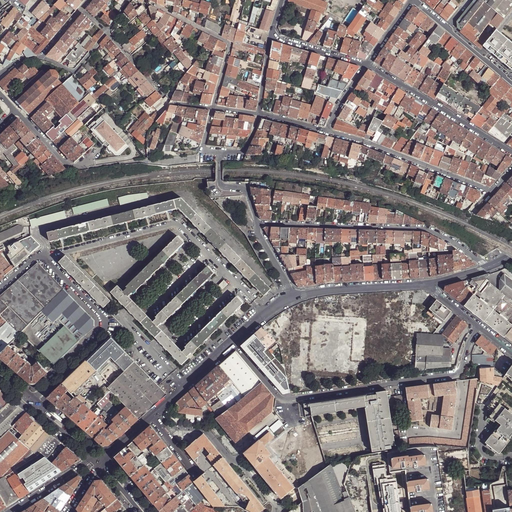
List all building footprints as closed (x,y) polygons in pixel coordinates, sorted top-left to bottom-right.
[(50,7),(42,0),(31,13),(39,20),(50,7)] [(67,7),(69,5),(65,1),(63,0),(58,0),(54,5),(56,7),(60,10),(61,9),(63,7),(64,5),(65,6),(67,7)] [(79,0),(68,0),(67,0),(65,0),(65,1),(69,5),(73,8),(76,10),(78,7),(82,2),(79,0)] [(93,0),(91,3),(100,10),(101,8),(104,10),(105,8),(103,6),(106,3),(101,0),(93,0)] [(166,0),(165,8),(167,8),(167,5),(170,5),(175,6),(175,0),(166,0)] [(184,0),(182,0),(175,0),(175,6),(174,9),(173,12),(176,13),(181,16),(181,12),(183,7),(184,0)] [(193,2),(191,2),(189,1),(184,0),(183,7),(192,9),(193,2)] [(235,0),(232,16),(230,21),(231,21),(233,22),(236,22),(242,1),(239,0),(235,0)] [(288,0),(288,1),(311,10),(321,14),(324,15),(328,4),(317,0),(288,0)] [(367,0),(366,2),(379,11),(382,8),(384,5),(378,1),(377,2),(373,0),(367,0)] [(433,9),(439,2),(436,0),(427,0),(425,3),(433,9)] [(440,15),(448,4),(449,4),(444,0),(442,0),(440,3),(435,10),(437,13),(440,15)] [(484,3),(481,0),(473,0),(470,5),(464,12),(459,19),(456,22),(457,28),(461,31),(484,3)] [(511,0),(481,0),(484,3),(498,14),(504,19),(511,9),(511,0)] [(390,4),(386,1),(386,2),(388,4),(378,17),(382,19),(389,25),(392,21),(398,13),(400,11),(390,4)] [(391,1),(390,4),(400,11),(402,8),(403,6),(396,1),(394,3),(391,1)] [(123,7),(118,2),(115,6),(119,13),(123,7)] [(201,5),(193,2),(192,9),(191,11),(199,13),(201,5)] [(94,17),(100,10),(91,3),(88,7),(86,10),(94,17)] [(131,3),(122,14),(130,22),(138,15),(135,11),(132,4),(131,3)] [(365,3),(363,6),(369,11),(371,12),(376,16),(378,13),(365,3)] [(498,14),(484,3),(461,31),(460,32),(462,34),(471,41),(474,43),(498,14)] [(444,18),(446,20),(450,16),(455,10),(448,4),(440,15),(444,18)] [(49,14),(56,7),(54,5),(46,12),(49,14)] [(168,14),(150,5),(148,7),(151,15),(158,12),(156,14),(162,17),(159,22),(156,24),(159,28),(161,30),(164,26),(165,26),(166,24),(171,16),(168,14)] [(210,7),(201,5),(199,13),(208,15),(210,7)] [(138,15),(138,16),(145,11),(142,6),(135,11),(138,15)] [(359,12),(358,13),(364,17),(365,16),(369,11),(363,6),(359,12)] [(408,14),(415,18),(420,12),(416,9),(413,6),(412,8),(409,12),(408,14)] [(6,13),(0,19),(0,22),(6,28),(10,24),(14,19),(19,12),(15,8),(9,15),(6,13)] [(113,21),(118,14),(112,9),(109,13),(108,12),(106,15),(113,21)] [(274,12),(267,10),(260,30),(268,32),(268,30),(274,12)] [(321,14),(311,10),(304,30),(313,33),(315,27),(316,21),(318,21),(320,14),(321,14)] [(65,22),(69,18),(62,11),(55,19),(63,26),(65,22)] [(21,14),(19,12),(14,19),(16,20),(18,22),(23,16),(21,14)] [(43,21),(49,14),(46,12),(40,19),(43,21)] [(376,16),(371,12),(370,13),(371,14),(370,15),(376,20),(378,17),(376,16)] [(416,24),(419,27),(420,26),(427,17),(423,15),(420,12),(415,18),(410,24),(414,26),(416,24)] [(152,20),(145,13),(138,19),(145,26),(152,20)] [(350,25),(349,27),(355,32),(356,33),(358,31),(360,27),(366,19),(364,17),(358,13),(351,24),(350,25)] [(77,20),(75,23),(83,30),(91,21),(83,14),(77,20)] [(110,25),(113,21),(106,15),(105,14),(101,18),(110,25)] [(403,20),(410,24),(415,18),(408,14),(406,16),(403,20)] [(498,14),(474,43),(478,47),(481,49),(483,46),(489,39),(487,38),(488,37),(489,38),(496,30),(504,19),(498,14)] [(28,31),(33,27),(37,22),(32,18),(30,20),(25,15),(19,23),(28,31)] [(166,24),(170,27),(175,18),(172,17),(171,16),(166,24)] [(327,16),(326,16),(324,19),(321,22),(324,24),(330,17),(327,16)] [(59,30),(63,26),(55,19),(52,17),(46,24),(48,26),(56,33),(59,30)] [(332,18),(330,17),(324,24),(322,27),(320,29),(323,31),(323,32),(322,33),(316,45),(319,46),(322,47),(328,30),(329,27),(332,18)] [(420,26),(426,30),(433,22),(429,19),(427,17),(420,26)] [(174,29),(175,27),(177,24),(179,20),(176,19),(175,18),(170,27),(174,29)] [(511,18),(500,33),(496,30),(489,38),(489,39),(483,46),(486,49),(493,54),(502,62),(509,68),(511,70),(511,18)] [(38,31),(45,23),(43,21),(40,19),(37,22),(33,27),(38,31)] [(225,28),(207,19),(206,22),(205,27),(214,31),(223,36),(225,28)] [(369,21),(366,19),(360,27),(365,31),(371,22),(369,21)] [(381,20),(377,26),(385,32),(387,29),(389,25),(382,19),(381,20)] [(153,36),(155,35),(160,30),(161,30),(159,28),(156,24),(152,20),(147,25),(152,32),(154,33),(152,35),(153,36)] [(419,31),(420,30),(418,29),(414,26),(410,24),(403,20),(401,23),(399,27),(406,32),(407,29),(412,33),(414,30),(417,33),(419,31)] [(374,24),(371,22),(365,31),(366,32),(379,40),(385,32),(377,26),(376,26),(375,25),(374,24)] [(426,30),(431,35),(438,26),(434,23),(433,22),(426,30)] [(70,29),(67,33),(75,40),(83,30),(75,23),(70,29)] [(243,31),(247,32),(249,32),(249,33),(258,36),(257,39),(265,41),(265,42),(267,43),(267,37),(268,32),(260,30),(255,28),(251,27),(250,30),(249,30),(249,26),(248,26),(239,23),(237,30),(235,40),(242,43),(245,34),(242,33),(243,31)] [(181,34),(185,36),(190,26),(189,25),(187,24),(184,28),(181,34)] [(347,29),(339,25),(337,31),(336,33),(336,35),(340,36),(345,37),(346,34),(346,32),(347,29)] [(53,38),(56,33),(48,26),(41,34),(50,41),(53,38)] [(193,31),(194,28),(192,27),(190,26),(185,36),(189,38),(193,31)] [(231,28),(226,26),(225,28),(223,36),(223,37),(226,38),(228,39),(231,28)] [(426,57),(428,54),(430,51),(426,48),(431,42),(435,45),(438,41),(445,32),(441,28),(438,26),(431,35),(418,52),(418,53),(420,54),(425,58),(426,57)] [(28,32),(22,39),(36,55),(39,54),(44,48),(50,41),(41,34),(38,31),(33,27),(28,31),(28,32)] [(176,39),(178,40),(178,39),(180,36),(176,34),(179,29),(175,27),(174,29),(171,35),(176,39)] [(355,32),(349,27),(347,29),(346,32),(347,33),(354,36),(355,32)] [(404,41),(409,34),(406,32),(399,27),(396,30),(394,34),(404,41)] [(237,30),(231,28),(228,39),(230,40),(234,42),(235,40),(237,30)] [(18,35),(22,39),(28,32),(23,29),(18,35)] [(103,32),(101,30),(95,36),(99,39),(103,34),(104,33),(103,32)] [(140,31),(129,40),(133,44),(133,45),(145,35),(141,30),(140,31)] [(160,30),(155,35),(163,44),(164,43),(168,40),(160,30)] [(336,33),(328,30),(322,47),(327,48),(331,49),(336,35),(336,33)] [(316,34),(309,43),(313,44),(316,45),(322,33),(318,31),(316,34)] [(358,31),(356,33),(361,37),(363,38),(364,39),(366,36),(364,35),(358,31)] [(414,38),(422,44),(426,38),(427,37),(419,31),(417,33),(414,38)] [(9,32),(2,40),(1,42),(2,43),(3,41),(8,45),(11,43),(15,46),(20,41),(9,32)] [(206,34),(203,32),(201,35),(198,41),(205,44),(210,36),(206,34)] [(379,40),(366,32),(364,35),(366,36),(364,39),(365,40),(374,47),(377,43),(379,40)] [(441,43),(445,47),(452,38),(447,34),(445,32),(438,41),(441,43)] [(78,43),(75,40),(67,33),(63,37),(61,40),(69,47),(73,42),(77,45),(78,43)] [(395,46),(401,50),(406,43),(404,41),(394,34),(388,41),(395,46)] [(89,36),(81,45),(84,48),(92,38),(89,36)] [(107,36),(100,44),(102,45),(103,47),(104,48),(106,46),(112,41),(109,38),(108,36),(107,36)] [(164,43),(172,53),(173,52),(178,47),(173,42),(175,40),(172,36),(168,40),(164,43)] [(204,46),(212,51),(213,50),(216,45),(218,40),(213,38),(210,36),(205,44),(204,46)] [(353,40),(345,37),(344,38),(344,40),(343,41),(340,52),(345,53),(348,54),(353,40)] [(92,38),(84,48),(85,49),(89,52),(97,42),(92,38)] [(417,51),(422,44),(414,38),(408,44),(411,46),(417,51)] [(447,49),(451,53),(458,43),(453,39),(452,38),(445,47),(447,49)] [(31,57),(36,55),(22,39),(20,41),(15,46),(13,49),(12,49),(20,55),(24,50),(31,57)] [(57,44),(55,47),(63,54),(69,47),(61,40),(57,44)] [(125,48),(126,50),(127,50),(128,52),(131,50),(129,48),(133,44),(129,40),(123,46),(125,48)] [(218,40),(216,45),(226,50),(227,45),(226,44),(218,40)] [(242,43),(235,40),(234,42),(233,46),(237,47),(265,56),(266,49),(257,47),(242,43)] [(357,41),(353,40),(348,54),(353,56),(357,57),(359,50),(360,48),(360,45),(361,42),(357,41)] [(374,47),(365,40),(361,46),(362,46),(361,47),(362,48),(363,47),(364,48),(363,50),(360,48),(359,50),(368,56),(371,51),(374,47)] [(109,54),(111,56),(109,57),(107,55),(104,58),(108,63),(121,52),(116,46),(112,41),(106,46),(110,51),(108,53),(109,54)] [(277,61),(278,59),(279,60),(282,44),(276,42),(272,41),(268,68),(277,71),(278,65),(279,62),(277,61)] [(392,50),(395,46),(388,41),(387,43),(384,47),(391,52),(392,50)] [(77,45),(66,57),(64,60),(66,62),(69,63),(75,62),(85,49),(84,48),(81,45),(78,43),(77,45)] [(442,68),(448,71),(450,69),(458,58),(465,49),(461,45),(458,43),(451,53),(444,63),(441,67),(442,68)] [(0,44),(0,54),(1,52),(8,56),(11,52),(6,48),(6,47),(0,44)] [(279,60),(289,62),(290,60),(293,47),(287,45),(282,44),(279,60)] [(399,54),(402,50),(401,50),(395,46),(392,50),(399,54)] [(412,58),(417,51),(411,46),(406,53),(412,58)] [(47,56),(57,62),(63,54),(55,47),(50,53),(47,56)] [(173,52),(180,61),(186,56),(183,52),(179,47),(178,47),(173,52)] [(293,47),(290,60),(298,62),(302,50),(296,48),(293,47)] [(382,50),(379,54),(386,59),(389,54),(391,52),(384,47),(382,50)] [(465,49),(458,58),(462,61),(458,66),(463,70),(467,65),(466,64),(473,55),(468,51),(465,49)] [(212,52),(211,54),(213,55),(223,58),(224,54),(213,50),(212,51),(212,52)] [(302,50),(298,62),(308,65),(312,53),(306,51),(302,50)] [(368,56),(359,50),(357,57),(361,58),(365,59),(366,58),(368,56)] [(409,62),(412,58),(406,53),(402,50),(399,54),(409,62)] [(7,59),(4,65),(5,67),(8,65),(11,63),(10,61),(15,53),(11,51),(11,52),(8,56),(7,59)] [(414,65),(420,54),(418,53),(418,52),(417,51),(412,58),(409,62),(414,65)] [(125,57),(122,53),(117,57),(125,67),(130,62),(125,57)] [(308,65),(307,69),(302,86),(306,87),(311,89),(320,58),(321,59),(321,57),(320,57),(320,55),(315,54),(312,53),(308,65)] [(386,59),(379,54),(377,58),(374,62),(378,64),(382,66),(386,59)] [(396,58),(389,54),(386,59),(382,66),(387,69),(389,71),(396,58)] [(428,59),(426,57),(425,58),(420,54),(414,65),(413,66),(420,70),(421,71),(421,69),(424,64),(428,59)] [(213,55),(210,63),(221,67),(222,64),(223,58),(213,55)] [(180,61),(188,69),(192,64),(193,63),(186,56),(180,61)] [(238,68),(240,59),(234,57),(233,57),(230,56),(228,64),(238,68)] [(125,67),(117,57),(114,60),(116,61),(122,69),(125,67)] [(464,71),(469,75),(473,71),(480,62),(477,59),(475,57),(464,71)] [(322,80),(321,85),(326,86),(328,78),(327,78),(328,74),(332,76),(333,72),(337,60),(333,59),(329,58),(322,80)] [(397,76),(406,64),(399,60),(396,58),(389,71),(394,74),(397,76)] [(435,63),(441,67),(444,63),(436,58),(433,62),(435,63)] [(432,69),(435,63),(433,62),(429,59),(428,59),(424,64),(432,69)] [(333,72),(343,75),(348,64),(342,62),(337,60),(333,72)] [(28,70),(24,65),(22,62),(16,65),(9,70),(11,72),(0,82),(0,84),(7,93),(18,82),(25,76),(28,73),(34,79),(39,74),(32,66),(28,70)] [(134,66),(130,62),(125,67),(122,69),(120,71),(128,80),(138,71),(134,66)] [(207,62),(204,69),(206,70),(219,75),(220,71),(221,67),(210,63),(207,62)] [(437,77),(442,68),(441,67),(435,63),(432,69),(430,72),(434,75),(437,77)] [(103,70),(108,76),(111,79),(114,76),(116,74),(117,73),(116,72),(110,66),(109,64),(103,70)] [(188,69),(186,72),(191,74),(192,74),(197,66),(192,64),(188,69)] [(239,73),(241,69),(238,68),(228,64),(225,75),(236,79),(238,72),(239,73)] [(343,75),(341,80),(348,83),(352,78),(359,68),(358,67),(353,65),(348,64),(343,75)] [(410,66),(406,64),(397,76),(401,79),(405,81),(412,68),(410,66)] [(96,74),(97,73),(98,72),(94,68),(89,73),(92,77),(96,74)] [(267,74),(267,77),(271,78),(277,80),(279,71),(277,71),(268,68),(267,74)] [(418,72),(412,68),(405,81),(409,84),(412,85),(420,73),(418,72)] [(436,97),(443,85),(445,82),(450,72),(448,71),(442,68),(437,77),(441,79),(438,84),(434,82),(427,95),(431,97),(435,99),(436,97)] [(425,71),(421,69),(421,71),(420,73),(412,85),(416,88),(419,90),(427,77),(423,74),(425,71)] [(487,81),(494,73),(490,70),(488,69),(482,77),(486,80),(487,81)] [(206,70),(205,71),(204,70),(202,74),(198,72),(196,76),(197,76),(206,80),(216,84),(217,80),(219,75),(206,70)] [(363,77),(371,82),(376,74),(371,72),(368,70),(365,74),(363,77)] [(15,103),(24,112),(25,111),(28,115),(36,107),(44,99),(61,84),(57,80),(58,79),(58,74),(55,71),(50,71),(46,75),(42,71),(39,74),(34,79),(24,88),(20,91),(14,97),(13,98),(16,102),(15,103)] [(138,71),(128,80),(126,82),(127,83),(129,81),(130,82),(132,80),(135,83),(139,87),(147,81),(142,75),(138,71)] [(469,75),(477,83),(481,78),(478,75),(473,71),(469,75)] [(261,79),(262,76),(253,73),(250,72),(246,81),(260,87),(261,79)] [(18,82),(24,88),(34,79),(28,73),(25,76),(18,82)] [(79,81),(83,85),(91,78),(92,77),(89,73),(79,81)] [(185,73),(179,81),(187,84),(188,82),(191,75),(185,73)] [(496,75),(494,73),(487,81),(487,82),(492,86),(500,78),(496,75)] [(192,74),(191,74),(191,75),(188,82),(195,85),(196,80),(197,76),(196,76),(192,74)] [(369,91),(371,88),(372,87),(373,87),(376,90),(383,79),(380,77),(376,74),(371,82),(366,89),(369,91)] [(63,119),(90,93),(88,90),(83,85),(79,81),(74,75),(73,75),(62,85),(61,84),(44,99),(48,103),(39,110),(31,118),(37,124),(46,134),(55,127),(46,118),(55,110),(63,119)] [(222,87),(230,90),(231,89),(228,88),(229,83),(232,84),(258,94),(259,88),(236,79),(225,75),(222,87)] [(115,78),(114,76),(111,79),(105,84),(102,87),(95,93),(94,93),(98,97),(117,81),(115,78)] [(160,84),(160,85),(161,86),(161,85),(164,88),(169,83),(164,77),(158,82),(160,84)] [(358,84),(366,89),(371,82),(363,77),(360,81),(358,84)] [(434,82),(427,77),(419,90),(424,93),(427,95),(434,82)] [(83,85),(88,90),(89,89),(95,83),(91,78),(83,85)] [(265,87),(265,88),(275,90),(276,82),(277,80),(271,78),(270,81),(266,80),(265,87)] [(500,118),(504,112),(502,110),(495,106),(497,104),(501,99),(511,87),(505,82),(500,78),(492,86),(487,91),(492,95),(482,107),(481,108),(472,119),(470,122),(475,125),(481,128),(490,117),(493,114),(500,118)] [(477,83),(482,87),(486,82),(485,81),(481,78),(477,83)] [(330,80),(328,87),(343,91),(348,83),(341,80),(340,82),(331,79),(330,80)] [(383,79),(376,90),(376,91),(374,93),(374,94),(381,98),(383,94),(378,90),(379,88),(385,92),(390,84),(387,82),(383,79)] [(205,83),(196,80),(195,85),(193,93),(202,96),(203,92),(204,88),(205,84),(205,83)] [(216,84),(206,80),(205,83),(205,84),(208,86),(207,89),(204,88),(203,92),(213,95),(215,90),(216,84)] [(150,84),(147,81),(139,87),(147,96),(155,90),(150,84)] [(276,93),(283,95),(282,97),(284,98),(284,96),(287,85),(276,82),(275,90),(273,98),(275,98),(275,97),(276,94),(276,95),(276,93)] [(316,92),(318,93),(322,94),(330,97),(337,99),(340,95),(343,91),(328,87),(326,86),(321,85),(319,84),(317,90),(316,92)] [(366,97),(367,96),(369,91),(366,89),(358,84),(355,88),(353,91),(354,92),(356,90),(366,97)] [(385,92),(387,93),(385,96),(386,96),(390,98),(391,95),(393,96),(393,97),(398,89),(393,86),(390,84),(385,92)] [(482,107),(449,87),(448,88),(443,85),(436,97),(440,99),(452,106),(468,117),(472,119),(481,108),(482,107)] [(229,96),(230,90),(222,87),(220,94),(229,96)] [(507,98),(511,102),(511,88),(511,87),(501,99),(504,101),(504,100),(507,98)] [(11,93),(14,97),(20,91),(17,88),(11,93)] [(393,99),(389,104),(388,106),(393,108),(396,103),(400,105),(407,94),(402,91),(398,89),(393,97),(393,99)] [(176,100),(181,101),(184,93),(175,90),(171,100),(176,100)] [(163,105),(159,100),(161,98),(158,94),(156,91),(145,101),(151,107),(153,106),(157,111),(163,105)] [(375,101),(374,103),(373,102),(371,105),(373,105),(372,108),(375,109),(377,107),(381,98),(374,94),(369,91),(367,96),(375,101)] [(184,93),(181,101),(186,102),(190,102),(192,95),(184,92),(184,93)] [(213,95),(203,92),(202,96),(201,101),(200,103),(205,104),(211,105),(213,95)] [(231,107),(236,108),(238,93),(236,93),(235,92),(234,97),(229,96),(227,101),(226,106),(231,107)] [(96,99),(92,95),(90,93),(63,119),(59,122),(61,124),(56,128),(55,127),(46,134),(51,139),(53,142),(97,100),(96,99)] [(238,93),(236,108),(240,108),(246,109),(247,101),(247,99),(238,97),(239,94),(238,93)] [(365,101),(364,100),(352,93),(351,95),(348,99),(346,102),(344,105),(357,113),(364,117),(367,112),(359,107),(357,111),(355,110),(358,106),(360,102),(361,104),(368,108),(370,104),(365,101)] [(377,107),(385,111),(388,106),(389,104),(384,102),(385,100),(384,100),(386,96),(385,96),(383,94),(381,98),(377,107)] [(398,108),(407,113),(415,99),(410,96),(407,94),(400,105),(398,108)] [(292,98),(284,96),(284,98),(282,103),(279,114),(284,115),(287,116),(292,100),(292,98)] [(318,119),(317,120),(313,119),(312,123),(314,124),(318,125),(328,102),(316,96),(309,112),(320,116),(319,120),(318,119)] [(256,111),(257,101),(250,98),(249,102),(247,101),(246,109),(251,110),(256,111)] [(44,99),(36,107),(39,110),(48,103),(44,99)] [(407,113),(416,118),(417,117),(424,104),(419,101),(415,99),(407,113)] [(103,108),(101,104),(97,100),(53,142),(56,145),(60,149),(72,138),(79,131),(80,130),(86,124),(91,119),(103,108)] [(301,103),(292,100),(287,116),(292,117),(297,119),(298,116),(301,103)] [(279,114),(282,103),(277,101),(274,113),(276,113),(279,114)] [(310,102),(309,105),(303,103),(303,102),(302,101),(301,103),(298,116),(303,117),(307,119),(307,118),(312,102),(310,102)] [(328,102),(318,125),(322,126),(324,126),(326,122),(331,111),(333,105),(328,102)] [(420,118),(424,121),(432,110),(427,107),(424,104),(417,117),(420,118)] [(156,122),(163,124),(168,112),(170,106),(169,105),(166,110),(156,122)] [(351,123),(357,113),(344,105),(341,110),(338,117),(351,123)] [(168,112),(173,113),(171,118),(172,118),(174,118),(176,115),(178,107),(176,106),(170,106),(168,112)] [(183,122),(184,121),(185,117),(187,108),(185,107),(178,107),(176,115),(180,116),(179,121),(180,122),(183,122)] [(195,119),(198,109),(190,108),(187,108),(185,117),(195,119)] [(201,110),(198,109),(195,119),(198,120),(197,125),(205,127),(206,123),(209,111),(201,110)] [(428,123),(432,126),(439,114),(436,112),(432,110),(424,121),(428,123)] [(225,118),(225,113),(218,112),(215,111),(213,119),(224,121),(225,118)] [(139,120),(148,128),(157,118),(153,115),(152,115),(150,117),(145,112),(139,120)] [(509,136),(511,132),(511,117),(510,116),(504,112),(500,118),(497,122),(488,133),(495,137),(504,143),(509,136)] [(436,128),(439,130),(447,119),(442,115),(439,114),(432,126),(436,128)] [(255,117),(240,115),(239,121),(253,124),(255,117)] [(395,124),(397,120),(387,115),(383,122),(382,124),(391,129),(395,124)] [(383,122),(374,117),(369,128),(366,133),(370,135),(374,136),(378,131),(382,124),(383,122)] [(405,118),(403,120),(402,123),(406,126),(407,126),(410,128),(413,124),(409,122),(410,121),(407,120),(405,119),(406,118),(405,117),(405,118)] [(497,122),(490,117),(481,128),(484,130),(488,133),(497,122)] [(12,123),(10,125),(20,136),(22,138),(30,131),(18,118),(12,123)] [(95,121),(88,127),(93,133),(104,144),(107,148),(112,152),(115,156),(118,156),(128,147),(100,118),(96,122),(95,121)] [(235,121),(235,120),(225,118),(224,121),(223,128),(228,128),(233,129),(235,121)] [(220,128),(223,128),(224,121),(213,119),(212,124),(211,127),(220,128)] [(262,119),(258,130),(271,131),(273,122),(262,119)] [(443,134),(446,136),(454,123),(449,120),(447,119),(439,130),(439,131),(443,134)] [(145,132),(148,128),(139,120),(132,128),(135,131),(132,134),(143,144),(145,139),(146,133),(145,132)] [(355,135),(359,127),(358,127),(356,129),(337,120),(335,124),(333,128),(334,129),(355,135)] [(404,129),(406,126),(402,123),(397,120),(395,124),(404,129)] [(252,127),(253,124),(239,121),(238,129),(240,129),(251,130),(252,127)] [(180,122),(179,124),(173,122),(170,131),(163,151),(169,151),(171,151),(178,134),(182,125),(183,122),(180,122)] [(204,130),(205,127),(197,125),(194,124),(185,123),(183,122),(182,125),(203,134),(204,130)] [(270,135),(274,136),(273,140),(276,141),(278,142),(283,125),(276,123),(273,122),(271,131),(270,135)] [(449,138),(454,141),(462,128),(457,125),(454,123),(446,136),(449,138)] [(369,128),(360,124),(359,127),(355,135),(359,136),(364,137),(366,133),(369,128)] [(421,133),(426,136),(428,132),(426,131),(421,129),(424,126),(422,124),(417,131),(421,133)] [(5,129),(4,130),(14,142),(20,136),(10,125),(5,129)] [(202,139),(203,134),(182,125),(178,134),(201,144),(202,139)] [(286,145),(291,127),(285,125),(283,125),(278,142),(278,143),(285,145),(284,150),(285,150),(286,145)] [(415,134),(417,131),(410,128),(407,126),(405,129),(415,134)] [(291,127),(286,145),(288,145),(295,147),(296,144),(296,142),(300,129),(293,128),(291,127)] [(235,141),(237,136),(240,129),(238,129),(233,129),(228,128),(227,135),(226,137),(225,141),(224,146),(226,147),(231,147),(233,140),(235,141)] [(454,141),(461,145),(469,133),(465,130),(462,128),(454,141)] [(302,130),(300,129),(296,142),(306,144),(309,132),(302,130)] [(429,137),(434,139),(436,136),(437,134),(430,129),(428,132),(426,136),(429,137)] [(0,141),(21,165),(25,162),(29,158),(28,157),(22,151),(21,153),(12,144),(14,142),(4,130),(0,134),(0,141)] [(255,136),(254,138),(266,139),(268,134),(270,135),(271,131),(258,130),(255,136)] [(30,131),(22,138),(20,140),(26,146),(36,137),(32,133),(30,131)] [(372,140),(377,142),(381,144),(385,138),(387,134),(388,134),(386,133),(385,135),(378,131),(374,136),(372,140)] [(315,151),(315,148),(318,148),(318,146),(316,145),(317,142),(325,145),(327,137),(313,133),(309,132),(306,144),(305,147),(310,148),(309,149),(315,151)] [(93,133),(91,134),(102,146),(104,144),(93,133)] [(427,141),(429,137),(426,136),(421,133),(419,138),(427,142),(427,141)] [(461,145),(469,150),(477,137),(473,135),(469,133),(461,145)] [(150,148),(154,150),(159,138),(155,136),(154,136),(150,148)] [(38,140),(36,137),(26,146),(32,153),(42,144),(38,140)] [(82,141),(89,148),(94,144),(92,142),(87,137),(82,141)] [(328,150),(327,147),(333,149),(336,139),(330,138),(327,137),(325,145),(322,158),(324,158),(328,159),(330,151),(328,150)] [(401,137),(395,145),(393,144),(391,148),(393,149),(397,150),(402,152),(410,141),(405,139),(401,137)] [(432,147),(433,148),(433,149),(427,147),(427,146),(426,145),(425,146),(420,159),(426,161),(429,163),(434,150),(435,147),(438,141),(434,139),(429,137),(427,141),(429,142),(433,144),(432,147)] [(469,150),(476,155),(484,142),(480,139),(477,137),(469,150)] [(64,153),(66,156),(78,145),(72,138),(60,149),(64,153)] [(254,138),(250,147),(261,147),(264,148),(265,142),(268,142),(272,143),(273,140),(269,139),(266,139),(254,138)] [(395,142),(385,138),(381,144),(386,146),(391,148),(393,144),(395,142)] [(447,145),(450,147),(452,143),(445,138),(444,141),(442,143),(447,145)] [(338,140),(336,139),(333,149),(332,153),(341,155),(344,141),(338,140)] [(19,140),(16,143),(22,150),(23,150),(25,147),(24,146),(23,147),(23,146),(19,142),(20,142),(19,140)] [(0,157),(1,158),(3,161),(5,163),(7,162),(4,158),(5,157),(4,156),(5,155),(3,153),(4,152),(15,165),(14,166),(11,164),(8,166),(10,169),(14,173),(21,165),(0,141),(0,157)] [(339,162),(346,164),(346,165),(347,165),(349,158),(353,144),(347,142),(344,141),(341,155),(340,157),(339,162)] [(413,142),(410,141),(402,152),(407,154),(412,156),(417,143),(413,142)] [(445,151),(447,145),(442,143),(438,141),(435,147),(445,151)] [(476,155),(484,159),(491,146),(487,144),(484,142),(476,155)] [(420,144),(417,143),(412,156),(416,158),(420,159),(425,146),(420,144)] [(45,147),(42,144),(32,153),(37,158),(47,149),(45,147)] [(355,144),(353,144),(349,158),(357,160),(361,146),(355,144)] [(74,164),(78,159),(79,158),(85,152),(78,145),(66,156),(70,160),(74,164)] [(455,153),(457,150),(450,147),(447,145),(445,151),(455,154),(455,153)] [(303,155),(305,147),(304,146),(302,153),(297,153),(296,155),(303,155)] [(364,147),(361,146),(357,160),(364,162),(366,158),(367,156),(370,149),(364,147)] [(491,146),(484,159),(483,160),(482,163),(484,164),(485,164),(487,160),(492,163),(499,151),(495,148),(491,146)] [(250,147),(246,156),(260,155),(261,147),(250,147)] [(50,152),(47,149),(37,158),(43,164),(53,155),(50,152)] [(370,149),(367,156),(383,163),(386,155),(376,152),(370,149)] [(443,153),(434,150),(429,163),(434,165),(439,166),(443,156),(444,154),(443,153)] [(499,168),(506,156),(502,153),(499,151),(492,163),(499,168)] [(470,163),(472,158),(466,154),(464,154),(463,157),(462,160),(457,173),(461,175),(465,176),(470,163)] [(55,157),(53,155),(43,164),(42,165),(41,166),(42,168),(49,175),(67,171),(63,167),(55,157)] [(383,163),(387,164),(386,169),(389,171),(391,167),(394,158),(388,156),(386,155),(383,163)] [(367,156),(366,158),(368,159),(382,165),(383,163),(367,156)] [(448,158),(443,156),(439,166),(444,169),(448,170),(453,160),(448,158)] [(511,162),(511,159),(506,156),(499,168),(497,171),(502,174),(507,168),(511,162)] [(458,159),(454,157),(453,160),(448,170),(452,172),(457,173),(462,160),(458,159)] [(397,159),(394,158),(391,167),(400,170),(403,162),(397,159)] [(408,175),(411,165),(405,163),(403,162),(400,170),(405,172),(400,184),(404,186),(407,177),(408,175)] [(478,166),(470,163),(465,176),(468,178),(473,180),(477,170),(478,166)] [(414,166),(411,165),(408,175),(413,177),(411,181),(415,182),(419,170),(420,168),(414,166)] [(498,177),(502,174),(497,171),(489,167),(488,166),(485,172),(485,174),(484,175),(496,180),(498,177)] [(14,173),(10,169),(8,170),(9,172),(8,173),(17,185),(22,183),(20,180),(14,173)] [(422,171),(419,170),(415,182),(412,189),(421,194),(428,174),(422,171)] [(485,174),(477,170),(473,180),(476,181),(481,183),(484,175),(485,174)] [(428,174),(421,194),(424,195),(429,183),(431,184),(428,190),(431,191),(433,185),(437,175),(431,173),(429,172),(428,174)] [(0,191),(10,187),(9,187),(1,177),(0,175),(0,191)] [(441,176),(437,175),(433,185),(437,187),(441,188),(445,178),(441,176)] [(496,180),(484,175),(481,183),(484,184),(490,186),(491,186),(493,184),(496,180)] [(449,180),(445,178),(441,188),(440,191),(440,192),(448,195),(453,181),(449,180)] [(457,183),(453,181),(448,195),(456,199),(458,195),(462,185),(457,183)] [(504,186),(501,190),(511,200),(511,186),(507,182),(504,186)] [(465,186),(462,185),(458,195),(466,198),(470,188),(465,186)] [(270,205),(271,196),(271,190),(251,187),(250,187),(251,191),(252,195),(254,200),(255,204),(270,205)] [(475,203),(481,196),(480,192),(474,189),(470,188),(466,198),(473,200),(472,202),(475,203)] [(274,200),(282,201),(284,192),(275,190),(275,193),(274,196),(274,200)] [(496,195),(495,196),(506,207),(511,201),(511,200),(501,190),(496,195)] [(282,201),(291,203),(292,193),(284,192),(282,201)] [(147,198),(146,193),(127,195),(117,198),(119,205),(147,198)] [(291,203),(300,204),(301,194),(292,193),(291,203)] [(300,204),(308,205),(309,202),(310,195),(301,194),(300,204)] [(317,206),(325,208),(327,198),(318,196),(318,199),(317,203),(317,206)] [(491,200),(489,203),(501,214),(501,215),(507,208),(506,207),(495,196),(491,200)] [(47,232),(49,242),(52,241),(66,237),(85,233),(108,226),(136,219),(163,212),(179,209),(182,212),(193,223),(212,243),(230,261),(245,277),(257,290),(262,295),(264,296),(268,292),(271,289),(181,198),(47,232)] [(325,208),(334,209),(335,199),(327,198),(325,208)] [(108,205),(107,199),(87,204),(80,205),(71,208),(73,214),(108,205)] [(334,209),(343,210),(344,200),(335,199),(334,209)] [(343,210),(351,211),(352,201),(344,200),(343,210)] [(461,209),(465,200),(463,200),(461,204),(458,203),(456,207),(461,209)] [(351,211),(360,212),(361,203),(352,201),(351,211)] [(360,212),(369,214),(369,207),(370,204),(361,203),(360,212)] [(486,206),(483,209),(491,216),(492,218),(496,214),(499,217),(501,214),(489,203),(486,206)] [(272,205),(270,205),(255,204),(258,212),(261,220),(265,220),(271,220),(272,212),(269,212),(269,211),(272,211),(273,205),(272,205)] [(311,221),(315,221),(316,210),(317,209),(317,207),(311,206),(308,206),(308,207),(308,209),(306,221),(311,221)] [(373,223),(377,223),(379,208),(369,207),(369,214),(368,218),(368,223),(373,223)] [(302,221),(306,221),(308,209),(301,208),(300,215),(298,215),(297,221),(302,221)] [(382,223),(386,224),(388,213),(388,209),(385,209),(379,208),(377,223),(382,223)] [(477,216),(487,220),(491,216),(483,209),(479,214),(477,216)] [(403,224),(405,214),(397,210),(396,215),(395,224),(400,224),(403,224)] [(63,211),(29,220),(30,226),(30,227),(65,218),(63,211)] [(396,215),(389,214),(389,213),(388,213),(386,224),(391,224),(395,224),(396,215)] [(427,225),(425,223),(405,214),(403,224),(414,224),(427,225)] [(18,226),(0,233),(0,242),(21,233),(24,227),(18,226)] [(272,228),(270,239),(274,247),(280,247),(281,228),(276,228),(272,228)] [(281,228),(280,247),(290,247),(290,245),(290,228),(284,228),(281,228)] [(290,228),(290,245),(298,245),(299,238),(299,228),(293,228),(290,228)] [(303,229),(299,228),(299,238),(307,239),(308,239),(308,229),(303,229)] [(312,229),(308,229),(308,239),(308,240),(317,240),(317,229),(312,229)] [(321,229),(317,229),(317,240),(326,240),(326,229),(321,229)] [(337,230),(333,229),(334,242),(342,242),(342,230),(337,230)] [(345,230),(342,230),(342,242),(351,243),(351,230),(345,230)] [(355,230),(351,230),(351,243),(351,245),(360,246),(360,244),(360,230),(355,230)] [(364,230),(360,230),(360,244),(369,245),(369,243),(369,230),(364,230)] [(371,231),(369,230),(369,243),(378,243),(377,231),(371,231)] [(384,243),(385,244),(385,245),(386,245),(386,244),(386,231),(380,231),(377,231),(378,243),(384,243)] [(390,231),(386,231),(386,244),(395,244),(395,231),(390,231)] [(402,244),(402,247),(401,247),(401,249),(402,249),(402,247),(405,247),(405,242),(405,232),(400,231),(395,231),(395,244),(402,244)] [(408,232),(405,232),(405,242),(414,242),(414,232),(408,232)] [(414,242),(419,242),(419,244),(419,245),(423,245),(422,232),(417,232),(414,232),(414,242)] [(431,252),(431,234),(427,233),(422,232),(423,245),(428,246),(428,252),(431,252)] [(435,237),(431,234),(431,252),(433,252),(439,251),(441,251),(439,239),(435,237)] [(18,242),(30,254),(40,245),(31,236),(19,241),(18,242)] [(182,366),(188,359),(187,357),(189,355),(191,354),(192,355),(198,349),(209,337),(229,318),(243,304),(237,297),(185,348),(186,349),(183,353),(163,333),(157,327),(158,326),(161,323),(162,324),(172,315),(191,296),(207,280),(214,274),(207,267),(155,317),(157,319),(153,322),(134,303),(127,296),(128,295),(131,293),(132,294),(141,285),(155,271),(175,252),(184,243),(178,236),(126,287),(127,288),(123,292),(117,286),(111,293),(127,309),(127,310),(156,340),(157,340),(182,366)] [(18,242),(2,248),(10,260),(15,267),(20,262),(30,254),(18,242)] [(290,247),(280,247),(274,247),(277,252),(280,255),(290,256),(290,247)] [(2,249),(0,249),(0,273),(3,277),(12,269),(11,267),(0,256),(0,254),(5,252),(2,249)] [(461,253),(457,250),(451,251),(451,253),(452,255),(454,271),(460,269),(467,267),(460,257),(464,256),(461,253)] [(452,255),(448,255),(447,254),(447,251),(446,251),(441,251),(439,251),(439,258),(439,275),(447,273),(454,271),(452,255)] [(397,261),(397,264),(392,264),(392,280),(396,279),(402,279),(402,264),(402,263),(402,261),(402,254),(395,254),(392,254),(392,262),(393,262),(397,261)] [(297,267),(297,260),(301,260),(301,267),(308,266),(308,259),(308,256),(298,256),(290,256),(280,255),(282,259),(285,266),(287,269),(297,267)] [(383,255),(378,255),(374,255),(374,261),(374,263),(381,262),(381,265),(374,265),(374,267),(374,281),(379,280),(383,280),(383,265),(383,262),(383,261),(383,258),(383,255)] [(66,256),(59,262),(62,265),(80,284),(94,298),(104,308),(111,301),(66,256)] [(469,259),(464,256),(460,257),(467,267),(470,266),(476,265),(476,264),(469,259)] [(342,257),(334,258),(334,261),(334,264),(334,283),(339,282),(343,282),(343,267),(342,264),(342,257)] [(435,276),(439,275),(439,258),(431,260),(431,278),(435,276)] [(317,266),(317,259),(308,259),(308,266),(308,286),(312,286),(317,285),(317,266)] [(426,278),(431,278),(431,260),(419,261),(419,278),(426,278)] [(416,278),(419,278),(419,261),(412,261),(410,261),(410,262),(410,263),(411,279),(416,278)] [(407,279),(411,279),(410,263),(410,262),(409,262),(409,264),(402,264),(402,279),(407,279)] [(20,334),(63,289),(38,263),(0,296),(0,315),(5,322),(9,325),(19,335),(20,334)] [(330,283),(334,283),(334,264),(326,264),(326,265),(326,284),(330,283)] [(387,280),(392,280),(392,264),(383,265),(383,280),(387,280)] [(321,284),(326,284),(326,265),(317,266),(317,285),(321,284)] [(358,281),(365,281),(364,267),(364,265),(351,265),(351,267),(351,282),(358,281)] [(303,287),(308,286),(308,266),(301,267),(297,267),(287,269),(298,288),(303,287)] [(347,282),(351,282),(351,267),(343,267),(343,282),(347,282)] [(370,281),(374,281),(374,267),(364,267),(365,281),(370,281)] [(472,280),(469,283),(474,287),(472,290),(475,292),(477,289),(479,286),(486,278),(488,275),(488,274),(477,277),(472,279),(472,280)] [(511,279),(505,274),(501,279),(500,291),(507,296),(507,295),(510,298),(511,299),(511,279)] [(445,290),(456,300),(465,288),(469,283),(472,280),(472,279),(455,284),(445,287),(445,290)] [(224,281),(219,286),(223,289),(227,285),(224,281)] [(494,330),(498,333),(499,332),(505,337),(511,327),(511,299),(510,298),(507,295),(507,296),(500,291),(489,282),(481,293),(477,289),(475,292),(473,294),(465,305),(471,310),(470,311),(474,314),(478,317),(479,316),(491,325),(490,326),(494,330)] [(465,288),(456,300),(460,303),(464,306),(465,305),(473,294),(465,288)] [(95,321),(63,289),(20,334),(55,366),(77,344),(95,327),(95,321)] [(369,381),(355,297),(329,299),(330,304),(281,313),(263,327),(280,346),(280,347),(285,368),(290,388),(291,393),(369,381)] [(437,300),(426,314),(431,317),(441,325),(451,312),(442,305),(437,300)] [(453,343),(468,325),(456,316),(442,335),(453,343)] [(0,326),(0,333),(9,325),(5,322),(0,326)] [(0,353),(7,346),(19,335),(9,325),(0,333),(0,353)] [(257,332),(255,334),(272,354),(280,347),(280,346),(263,327),(257,332)] [(272,354),(255,334),(241,347),(282,395),(290,388),(285,368),(272,354)] [(430,336),(430,335),(418,334),(416,356),(442,358),(443,349),(443,337),(430,336)] [(475,343),(496,360),(497,349),(484,338),(481,336),(475,343)] [(112,357),(126,371),(135,362),(110,337),(85,363),(82,365),(62,384),(69,391),(72,393),(74,391),(77,395),(78,394),(79,394),(83,391),(80,388),(96,372),(108,361),(112,357)] [(34,367),(33,366),(32,367),(31,367),(25,361),(27,359),(27,357),(23,354),(21,354),(19,356),(15,353),(17,351),(17,348),(14,345),(11,346),(9,348),(7,346),(0,353),(0,357),(1,358),(9,365),(23,377),(30,383),(37,383),(51,369),(41,358),(37,362),(38,363),(34,367)] [(443,349),(442,358),(416,356),(415,370),(415,371),(427,369),(451,366),(451,359),(451,358),(451,352),(451,350),(443,349)] [(222,363),(219,366),(231,382),(243,400),(262,383),(236,351),(231,355),(222,363)] [(480,365),(480,369),(492,368),(494,368),(496,360),(483,356),(472,356),(472,358),(472,365),(480,365)] [(109,362),(122,375),(126,371),(112,357),(108,361),(109,362)] [(480,369),(480,373),(503,380),(511,366),(511,360),(507,357),(498,372),(494,369),(494,368),(492,368),(480,369)] [(167,395),(159,386),(135,362),(126,371),(122,375),(108,388),(111,391),(116,396),(127,407),(139,420),(153,408),(167,395)] [(213,372),(224,388),(231,382),(219,366),(215,370),(213,372)] [(511,366),(503,380),(498,386),(488,400),(491,402),(487,407),(485,422),(493,428),(483,441),(498,453),(511,435),(511,366)] [(204,379),(216,395),(220,401),(225,409),(234,403),(224,388),(213,372),(206,377),(204,379)] [(498,386),(503,380),(480,373),(480,378),(481,382),(485,383),(498,386)] [(198,384),(196,386),(207,402),(216,395),(204,379),(198,384)] [(437,446),(468,449),(469,445),(476,390),(477,383),(478,383),(478,379),(471,380),(462,441),(430,438),(414,439),(410,440),(411,448),(418,447),(429,446),(437,446)] [(231,382),(224,388),(234,403),(236,405),(243,400),(231,382)] [(446,417),(441,417),(432,416),(431,428),(452,431),(457,395),(455,382),(406,388),(411,422),(419,421),(416,398),(418,398),(417,395),(447,391),(447,394),(449,394),(449,395),(446,417)] [(243,400),(236,405),(234,403),(225,409),(222,412),(223,413),(216,419),(236,443),(248,433),(272,413),(273,412),(274,397),(262,383),(243,400)] [(56,405),(69,391),(62,384),(53,394),(48,399),(56,405)] [(104,397),(111,391),(108,388),(106,386),(99,392),(104,397)] [(203,407),(206,405),(208,408),(209,409),(211,407),(210,405),(209,404),(208,403),(207,402),(196,386),(191,390),(184,397),(178,402),(176,404),(177,404),(180,407),(179,413),(202,416),(203,413),(206,411),(206,410),(203,407)] [(59,408),(63,412),(75,397),(72,393),(69,391),(56,405),(59,408)] [(111,400),(116,396),(111,391),(104,397),(97,404),(104,411),(111,418),(118,412),(119,414),(132,426),(135,424),(139,420),(127,407),(120,413),(108,401),(110,399),(111,400)] [(444,396),(441,417),(446,417),(449,395),(449,394),(447,394),(447,391),(417,395),(418,398),(416,398),(419,421),(423,421),(420,399),(444,396)] [(6,399),(0,392),(0,411),(9,403),(6,399)] [(387,392),(377,393),(377,395),(365,397),(366,407),(366,408),(368,408),(375,452),(397,449),(397,446),(395,446),(387,392)] [(335,399),(336,411),(366,407),(365,397),(377,395),(377,393),(335,399)] [(66,414),(71,418),(83,404),(86,401),(79,394),(78,394),(77,395),(75,397),(63,412),(66,414)] [(335,399),(310,403),(312,416),(336,412),(336,411),(335,399)] [(18,406),(12,400),(9,403),(0,411),(0,439),(9,431),(14,426),(27,413),(18,406)] [(86,401),(83,404),(71,418),(74,421),(78,425),(90,410),(88,408),(91,405),(86,401)] [(225,409),(220,401),(211,408),(217,416),(222,412),(225,409)] [(86,432),(102,413),(104,411),(97,404),(95,406),(97,408),(93,412),(90,410),(78,425),(81,427),(86,432)] [(217,416),(211,408),(211,407),(209,409),(215,418),(217,416)] [(366,408),(372,452),(375,452),(368,408),(366,408)] [(104,420),(107,417),(110,419),(109,419),(111,421),(113,420),(111,418),(104,411),(102,413),(86,432),(91,436),(96,440),(105,428),(107,426),(108,425),(106,424),(107,422),(104,420)] [(30,416),(27,413),(14,426),(21,432),(23,434),(35,421),(33,418),(30,416)] [(276,417),(272,413),(248,433),(252,437),(276,417)] [(128,430),(132,426),(119,414),(113,420),(125,432),(128,430)] [(122,435),(125,432),(113,420),(111,421),(109,424),(108,425),(107,426),(109,428),(119,437),(122,435)] [(42,426),(35,421),(23,434),(19,439),(38,456),(41,453),(46,457),(53,463),(57,459),(59,457),(67,448),(50,433),(42,426)] [(270,429),(274,434),(281,428),(277,423),(270,429)] [(146,430),(144,431),(153,442),(155,445),(161,439),(151,426),(146,430)] [(113,443),(119,437),(109,428),(107,430),(105,428),(96,440),(99,442),(103,446),(109,446),(113,443)] [(16,437),(9,431),(0,439),(0,479),(6,476),(16,470),(38,456),(19,439),(19,440),(16,437)] [(136,439),(134,440),(143,451),(144,450),(153,442),(144,431),(136,439)] [(256,467),(270,456),(272,455),(265,446),(274,438),(269,432),(260,440),(244,453),(256,467)] [(208,456),(214,465),(223,457),(204,434),(185,449),(194,460),(200,455),(198,453),(205,447),(211,454),(208,456)] [(161,439),(155,445),(151,448),(157,456),(167,447),(165,443),(161,439)] [(144,465),(142,463),(146,459),(142,455),(139,458),(136,455),(138,453),(138,454),(143,451),(134,440),(126,447),(118,455),(118,460),(123,466),(131,476),(144,465)] [(170,450),(167,447),(157,456),(162,463),(166,460),(170,457),(173,454),(170,450)] [(73,453),(67,448),(59,457),(60,458),(59,460),(57,459),(53,463),(63,472),(72,466),(80,460),(80,459),(73,453)] [(175,457),(173,454),(170,457),(170,458),(167,461),(166,460),(162,463),(168,470),(178,461),(175,457)] [(392,459),(393,469),(402,468),(402,469),(405,468),(405,467),(409,467),(410,468),(414,467),(414,468),(418,467),(418,466),(426,465),(425,455),(409,457),(409,456),(392,459)] [(270,457),(270,456),(256,467),(256,468),(259,471),(276,492),(277,494),(282,499),(296,488),(272,459),(270,457)] [(46,457),(19,474),(30,492),(35,490),(44,484),(57,475),(63,472),(53,463),(46,457)] [(241,479),(223,457),(214,465),(248,507),(246,511),(249,511),(262,511),(265,509),(243,482),(241,479)] [(181,464),(178,461),(168,470),(173,477),(184,468),(181,464)] [(168,470),(162,463),(160,464),(154,469),(166,483),(168,481),(171,478),(166,471),(168,470)] [(144,465),(131,476),(135,481),(137,483),(150,472),(145,465),(144,465)] [(355,511),(345,487),(341,489),(331,465),(327,468),(299,488),(303,502),(303,511),(355,511)] [(401,511),(397,482),(394,483),(393,475),(387,476),(385,465),(373,467),(374,478),(377,478),(378,485),(381,485),(383,498),(382,499),(383,511),(401,511)] [(173,477),(171,478),(168,481),(174,488),(174,487),(177,485),(179,484),(189,475),(187,472),(184,468),(173,477)] [(478,485),(483,484),(481,484),(481,483),(475,480),(470,475),(470,471),(464,471),(465,480),(465,485),(466,487),(466,492),(479,490),(478,485)] [(143,490),(156,479),(150,472),(137,483),(141,488),(143,490)] [(25,496),(30,492),(19,474),(18,473),(8,480),(20,499),(25,496)] [(191,477),(189,475),(179,484),(184,490),(194,482),(191,477)] [(8,480),(6,476),(0,479),(0,494),(7,507),(14,503),(20,499),(8,480)] [(67,483),(60,488),(71,496),(82,479),(79,476),(68,482),(67,483)] [(196,480),(194,482),(198,486),(207,497),(214,506),(226,507),(201,476),(200,477),(196,480)] [(162,486),(156,479),(143,490),(146,495),(149,497),(162,486)] [(428,479),(407,482),(409,492),(417,491),(417,492),(421,491),(421,490),(430,489),(428,479)] [(80,504),(76,510),(78,511),(101,511),(117,499),(113,495),(107,486),(102,480),(96,481),(91,489),(80,504)] [(174,488),(168,481),(166,483),(164,484),(168,487),(165,489),(166,490),(165,490),(167,493),(174,488)] [(198,486),(194,482),(184,490),(184,491),(190,498),(194,503),(196,506),(201,502),(202,501),(207,497),(198,486)] [(492,511),(492,506),(489,484),(483,484),(486,511),(492,511)] [(154,504),(167,493),(165,490),(162,486),(149,497),(153,502),(154,504)] [(56,491),(52,493),(57,497),(66,503),(69,499),(71,496),(60,488),(56,491)] [(482,511),(480,496),(479,490),(466,492),(469,509),(469,511),(482,511)] [(173,511),(182,505),(183,505),(188,511),(189,511),(195,507),(196,506),(194,503),(190,506),(187,501),(190,498),(184,491),(182,492),(180,494),(173,500),(160,511),(173,511)] [(48,495),(43,499),(50,503),(52,504),(57,497),(52,493),(48,495)] [(173,500),(167,493),(154,504),(158,509),(160,511),(173,500)] [(64,507),(66,503),(57,497),(52,504),(61,511),(64,507)] [(202,501),(201,502),(206,507),(209,508),(214,509),(214,508),(214,506),(207,497),(202,501)] [(37,503),(35,504),(43,509),(45,511),(49,505),(50,503),(43,499),(40,501),(37,503)] [(117,499),(101,511),(115,511),(119,509),(123,506),(120,503),(117,499)] [(196,508),(191,511),(203,511),(208,508),(209,508),(206,507),(201,502),(196,506),(195,507),(196,508)]
